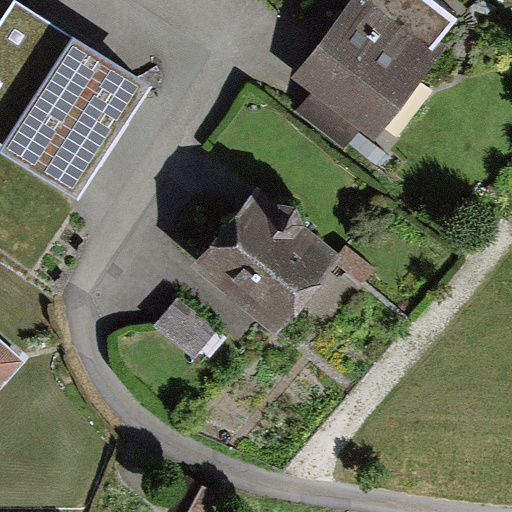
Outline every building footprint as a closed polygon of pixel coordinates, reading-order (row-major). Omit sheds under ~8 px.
[(150,70),(39,0),(7,0),(0,11),(0,73),(2,76),(0,78),(0,132),(78,182),(150,70)] [(455,21),(425,0),(356,0),(299,84),(375,136),(455,21)] [(330,258),(244,189),(178,271),(264,340),(330,258)] [(210,334),(174,305),(150,334),(185,363),(210,334)] [(0,381),(15,366),(0,351),(0,381)]
